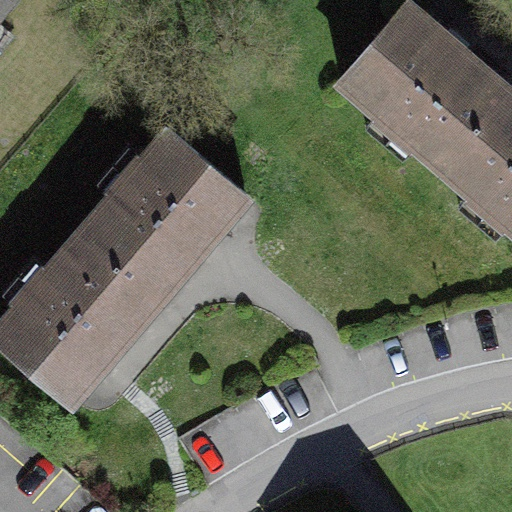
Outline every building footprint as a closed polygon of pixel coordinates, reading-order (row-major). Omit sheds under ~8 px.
[(0,0),(0,20),(16,0),(0,0)] [(508,88),(406,1),(340,78),(442,165),(508,88)] [(511,91),(508,88),(442,165),(511,223),(511,91)] [(245,193),(168,127),(79,230),(156,297),(245,193)] [(156,297),(79,230),(0,322),(0,339),(69,398),(156,297)]
